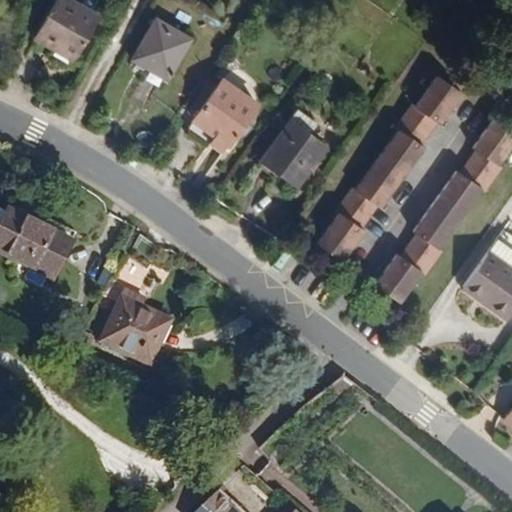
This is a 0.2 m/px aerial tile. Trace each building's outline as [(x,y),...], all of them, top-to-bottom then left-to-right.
[(108,7),(95,0),(58,0),(43,24),(64,37),(70,28),(88,40),(108,7)] [(181,64),(205,24),(168,2),(145,41),(181,64)] [(83,49),(88,40),(70,28),(64,37),(83,49)] [(361,228),(379,205),(382,205),(401,181),(426,147),(423,144),(440,122),(444,123),(465,93),(441,75),(420,105),(415,104),(398,128),(401,130),(357,187),(354,186),(337,210),(339,213),(316,243),(341,261),(363,230),(361,228)] [(221,162),(257,113),(221,85),(192,126),(213,142),(206,151),(221,162)] [(319,163),(349,122),(311,94),(281,135),(319,163)] [(424,281),(442,258),(438,254),(481,197),(483,199),(501,175),(498,172),(511,153),(511,135),(494,122),(473,153),(475,156),(434,205),(412,235),(414,239),(396,262),(393,260),(370,291),(397,311),(420,279),(424,281)] [(9,230),(17,212),(10,208),(1,227),(9,230)] [(0,262),(48,288),(71,241),(17,212),(9,230),(1,227),(0,228),(0,262)] [(506,325),(511,316),(511,243),(501,235),(459,292),(506,325)] [(154,335),(162,316),(120,299),(101,340),(151,361),(161,339),(154,335)] [(161,339),(169,320),(162,316),(154,335),(161,339)] [(88,355),(90,349),(78,344),(76,349),(88,355)] [(511,426),(511,408),(503,419),(511,426)] [(237,511),(218,495),(199,511),(237,511)]
